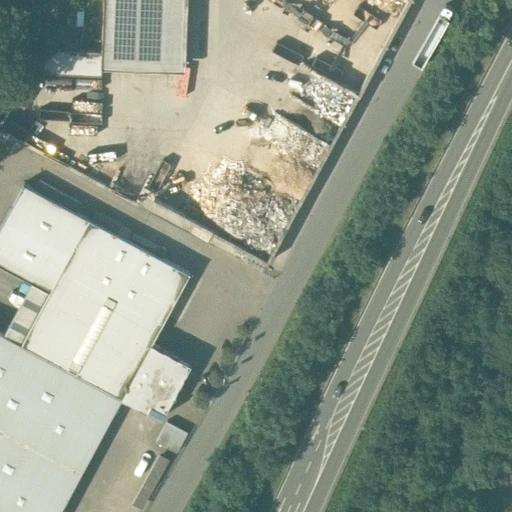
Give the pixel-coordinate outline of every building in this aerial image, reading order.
[(103,0),(101,49),(101,65),(182,69),(184,0),(103,0)] [(382,0),(382,18),(397,26),(410,0),(382,0)] [(101,72),(101,65),(101,49),(49,48),(40,71),(101,72)] [(50,290),(89,218),(23,182),(0,224),(0,262),(32,280),(50,290)] [(122,397),(151,343),(190,272),(89,218),(50,290),(21,343),(122,397)] [(21,343),(50,290),(32,280),(4,334),(21,343)] [(4,334),(0,331),(0,511),(58,511),(115,408),(116,408),(122,397),(21,343),(4,334)] [(190,364),(151,343),(122,397),(161,418),(190,364)] [(187,432),(167,421),(156,442),(176,453),(187,432)]
